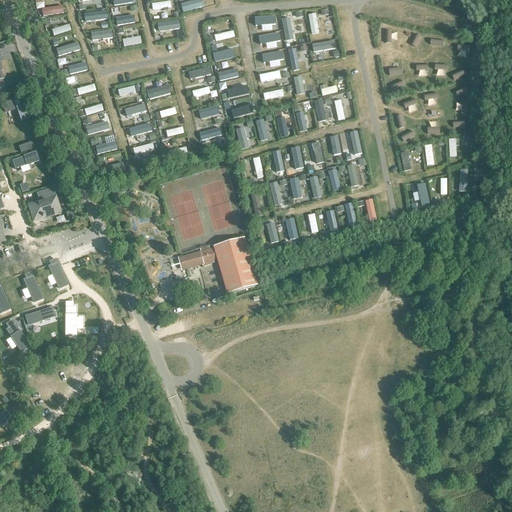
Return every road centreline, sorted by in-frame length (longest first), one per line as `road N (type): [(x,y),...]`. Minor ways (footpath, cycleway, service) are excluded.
road 1 (unclassified): [(151,346),(11,0)]
road 2 (unknown): [(390,278),(254,312),(203,329),(174,350)]
road 3 (unclassified): [(222,511),(169,383)]
road 4 (track): [(374,121),(243,155)]
